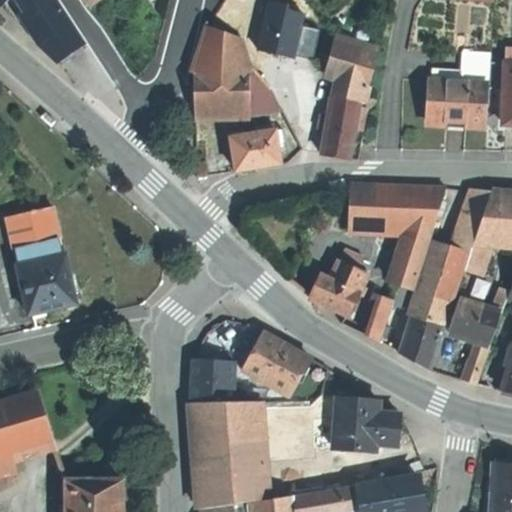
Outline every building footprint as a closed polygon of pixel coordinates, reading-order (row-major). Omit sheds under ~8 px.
[(60,62),(85,46),(55,0),(19,0),(45,40),(41,44),(60,62)] [(196,67),(251,66),(248,55),(242,39),(219,31),(207,26),(196,67)] [(379,53),(335,39),(325,74),(344,80),(368,88),(379,53)] [(248,55),(251,66),(272,88),(285,76),(259,45),(248,55)] [(511,48),(508,48),(503,124),(511,124),(511,48)] [(489,84),(491,53),(463,51),(461,82),(489,84)] [(251,66),(196,67),(197,120),(228,119),(252,116),(252,115),(251,66)] [(272,88),(251,66),(252,115),(262,114),(263,116),(283,110),(272,88)] [(364,104),(368,88),(344,80),(340,99),(360,103),(364,104)] [(487,124),(489,84),(461,82),(429,81),(427,121),(457,122),(487,124)] [(360,107),(360,103),(340,99),(333,98),(329,117),(329,121),(356,125),(360,107)] [(368,108),(360,107),(356,125),(356,130),(364,131),(368,108)] [(320,128),(327,130),(329,121),(329,117),(322,116),(320,128)] [(350,160),(356,130),(356,125),(329,121),(327,130),(322,155),(334,157),(350,160)] [(234,131),(235,138),(248,136),(247,129),(234,131)] [(269,167),(283,165),(278,131),(272,132),(265,133),(260,134),(248,136),(235,138),(232,138),(237,171),(260,168),(269,167)] [(197,162),(198,177),(208,176),(207,161),(197,162)] [(365,230),(371,230),(387,231),(390,186),(351,184),(348,229),(365,230)] [(387,231),(408,232),(432,233),(433,233),(447,188),(390,186),(387,231)] [(475,243),(492,193),(472,192),(452,248),(468,253),(471,254),(475,243)] [(511,194),(492,193),(475,243),(492,244),(511,245),(511,194)] [(41,212),(34,213),(8,219),(18,266),(65,256),(55,209),(41,212)] [(414,292),(432,233),(408,232),(391,284),(393,284),(398,286),(414,292)] [(468,253),(452,248),(431,241),(419,277),(424,278),(418,297),(451,307),(454,298),(463,270),(468,253)] [(475,243),(471,254),(468,253),(463,270),(477,274),(482,276),(492,244),(475,243)] [(65,256),(18,266),(29,316),(45,313),(61,310),(63,311),(65,312),(68,312),(71,311),(75,310),(77,308),(79,305),(80,302),(80,298),(79,296),(78,293),(76,291),(74,288),(66,256),(65,256)] [(509,297),(511,288),(511,260),(505,258),(497,282),(493,281),(491,286),(495,288),(494,288),(499,290),(492,310),(500,313),(503,314),(509,297)] [(321,275),(310,298),(330,307),(348,316),(370,268),(358,262),(355,270),(338,262),(330,279),(321,275)] [(454,298),(461,300),(468,302),(477,274),(463,270),(454,298)] [(408,308),(414,292),(398,286),(393,284),(387,300),(393,302),(400,305),(408,308)] [(451,307),(418,297),(412,316),(445,326),(451,307)] [(381,298),(366,337),(380,345),(391,309),(393,302),(387,300),(381,298)] [(500,313),(492,310),(468,302),(461,300),(450,334),(464,338),(475,342),(489,347),(500,313)] [(393,302),(391,309),(398,311),(400,305),(393,302)] [(412,316),(399,355),(414,363),(429,371),(445,326),(412,316)] [(289,347),(264,333),(242,370),(258,379),(263,382),(288,397),(310,359),(289,347)] [(475,342),(462,380),(476,385),(489,347),(475,342)] [(511,394),(511,354),(501,392),(511,394)] [(223,361),(193,359),(192,361),(191,404),(221,402),(223,361)] [(235,361),(223,361),(221,402),(234,402),(234,387),(235,361)] [(248,387),(234,387),(234,402),(249,401),(248,399),(248,387)] [(265,387),(248,387),(248,399),(265,399),(265,387)] [(0,458),(54,443),(39,392),(0,403),(0,458)] [(293,496),(331,489),(330,478),(325,435),(322,401),(288,399),(293,496)] [(221,402),(191,404),(193,436),(197,487),(233,485),(232,470),(265,468),(264,451),(260,400),(249,401),(234,402),(221,402)] [(322,401),(325,435),(329,435),(332,402),(322,401)] [(378,415),(379,403),(337,401),(334,451),(376,453),(377,446),(398,447),(400,416),(378,415)] [(494,482),(491,511),(511,511),(511,463),(495,462),(494,482)] [(232,470),(233,485),(234,504),(249,501),(267,498),(265,468),(232,470)] [(331,489),(345,487),(344,475),(330,478),(331,489)] [(417,477),(358,487),(361,511),(423,511),(420,496),(417,477)] [(122,511),(122,481),(68,482),(66,482),(66,511),(122,511)] [(484,511),(491,511),(494,482),(487,481),(484,511)] [(233,485),(197,487),(199,510),(234,504),(233,485)] [(358,487),(293,496),(294,511),(355,511),(359,511),(358,487)] [(294,511),(293,496),(267,500),(267,498),(249,501),(249,511),(294,511)] [(199,510),(199,511),(249,511),(249,501),(234,504),(199,510)]
